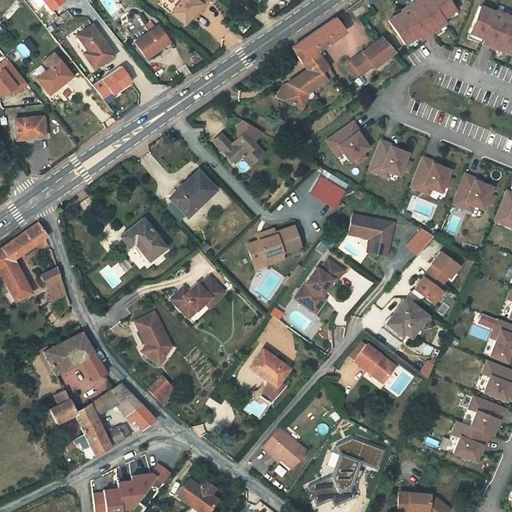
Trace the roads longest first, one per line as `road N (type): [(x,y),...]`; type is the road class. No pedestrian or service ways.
road 1 (secondary): [(34,202),(328,0)]
road 2 (residential): [(511,93),(431,63),(382,99),(391,113),(511,161)]
road 3 (residential): [(34,202),(89,330),(115,372),(173,430)]
road 4 (residential): [(173,430),(276,511)]
